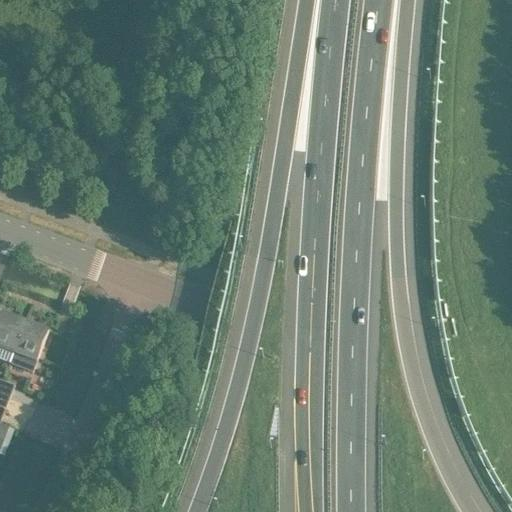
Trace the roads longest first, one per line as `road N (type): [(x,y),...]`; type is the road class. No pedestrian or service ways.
road 1 (motorway): [(317,0),(240,382),(197,511)]
road 2 (motorway): [(473,511),(422,408),(400,303),(401,0)]
road 3 (motorway): [(335,0),(311,275),(308,511)]
road 4 (motorway): [(352,511),(355,280),(378,0)]
road 5 (tertiary): [(141,280),(511,418)]
road 6 (unclassified): [(41,511),(83,432),(141,280)]
road 7 (tertiary): [(0,226),(141,280)]
